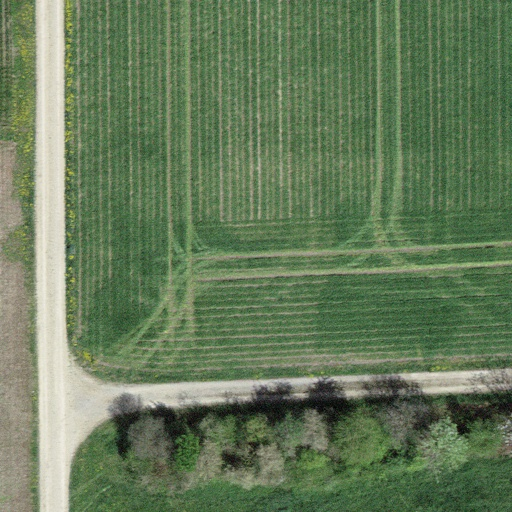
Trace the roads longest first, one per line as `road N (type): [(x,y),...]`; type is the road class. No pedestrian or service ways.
road 1 (track): [(50,511),(51,0)]
road 2 (track): [(56,398),(511,387)]
